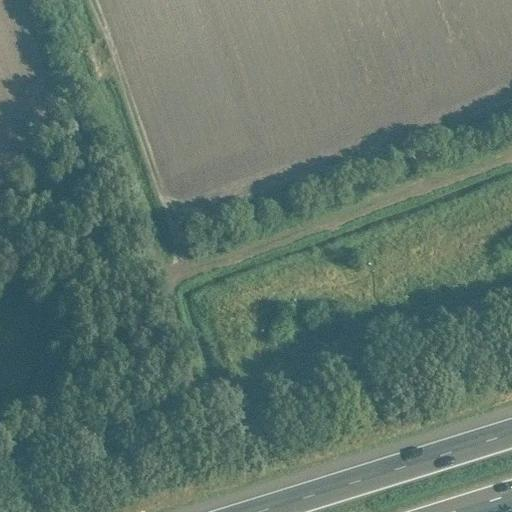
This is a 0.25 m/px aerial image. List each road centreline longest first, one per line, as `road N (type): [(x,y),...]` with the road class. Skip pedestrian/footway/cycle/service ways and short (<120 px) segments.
road 1 (unclassified): [(0,508),(511,348)]
road 2 (motorway): [(511,431),(252,511)]
